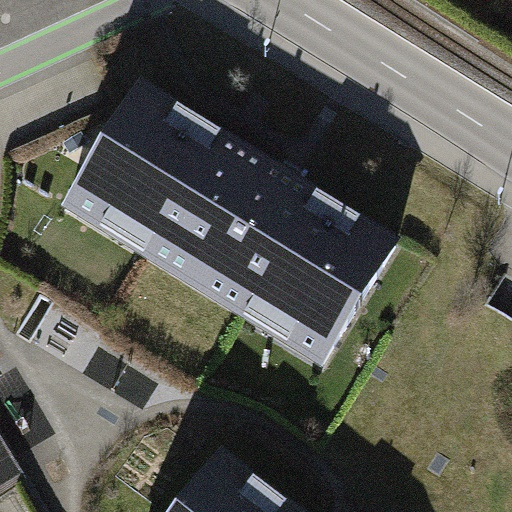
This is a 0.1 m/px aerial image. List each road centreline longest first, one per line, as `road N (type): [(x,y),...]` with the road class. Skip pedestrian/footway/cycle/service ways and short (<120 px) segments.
road 1 (secondary): [(511,147),(281,0)]
road 2 (residential): [(114,0),(0,56)]
